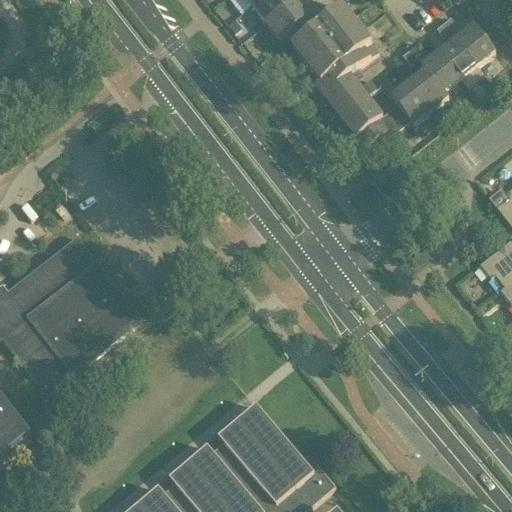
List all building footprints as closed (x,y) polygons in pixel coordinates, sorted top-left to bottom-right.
[(231,0),(228,2),(241,18),(252,10),(265,0),(231,0)] [(265,0),(252,10),(266,27),(294,5),(289,0),(265,0)] [(294,5),(266,27),(279,45),(308,23),(294,5)] [(315,32),(289,52),(365,152),(387,136),(383,130),(379,125),(383,121),(363,95),(351,79),(374,61),(379,57),(376,52),(344,10),(315,32)] [(451,23),(444,29),(452,39),(459,33),(451,23)] [(452,39),(444,29),(437,34),(445,44),(452,39)] [(474,30),(457,44),(479,73),(497,59),(474,30)] [(457,44),(439,57),(462,86),(479,73),(457,44)] [(417,50),(410,55),(418,65),(425,60),(417,50)] [(418,65),(410,55),(403,60),(411,71),(418,65)] [(422,70),(426,76),(426,75),(444,99),(445,98),(462,86),(439,57),(422,70)] [(449,104),(445,98),(444,99),(426,75),(426,76),(409,89),(431,117),(449,104)] [(399,96),(391,102),(398,110),(397,111),(406,122),(410,128),(413,131),(431,117),(409,89),(399,96)] [(390,102),(384,106),(390,114),(396,110),(390,102)] [(397,111),(390,116),(399,128),(406,122),(397,111)] [(383,121),(379,125),(383,130),(391,125),(386,119),(383,121)] [(406,122),(399,128),(403,133),(410,128),(406,122)] [(387,136),(395,130),(391,125),(383,130),(387,136)] [(395,130),(387,136),(392,142),(399,136),(395,130)] [(511,233),(511,192),(505,198),(509,203),(496,213),(511,233)] [(0,468),(31,444),(0,404),(0,345),(2,345),(46,401),(142,326),(78,243),(8,298),(3,291),(0,293),(0,468)] [(500,296),(511,287),(511,248),(510,246),(480,270),(490,284),(494,280),(503,292),(499,295),(500,296)] [(511,287),(500,296),(510,309),(511,307),(511,287)] [(312,511),(335,493),(308,461),(302,466),(256,411),(218,443),(223,449),(212,458),(207,452),(169,484),(174,491),(163,500),(158,494),(136,511),(312,511)]
